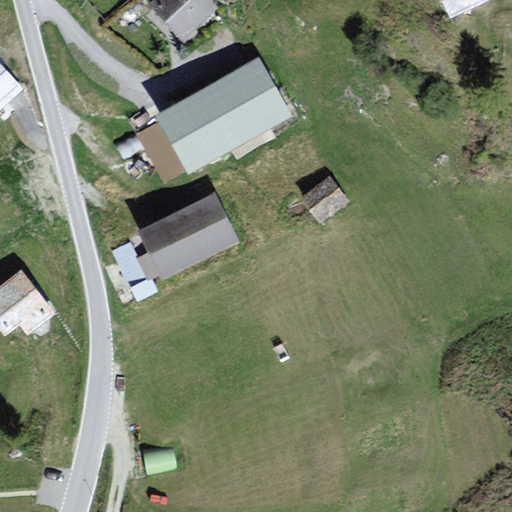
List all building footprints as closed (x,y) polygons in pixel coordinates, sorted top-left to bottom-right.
[(212,11),(200,0),(156,0),(147,10),(182,43),(212,11)] [(490,0),(439,0),(449,22),(492,4),(490,0)] [(256,67),(140,132),(168,182),(284,117),(256,67)] [(0,110),(1,112),(22,94),(0,68),(0,110)] [(345,206),(325,182),(300,204),(319,227),(345,206)] [(234,248),(209,200),(110,251),(135,299),(234,248)] [(20,274),(0,290),(0,335),(4,340),(15,330),(23,340),(54,314),(20,274)]
